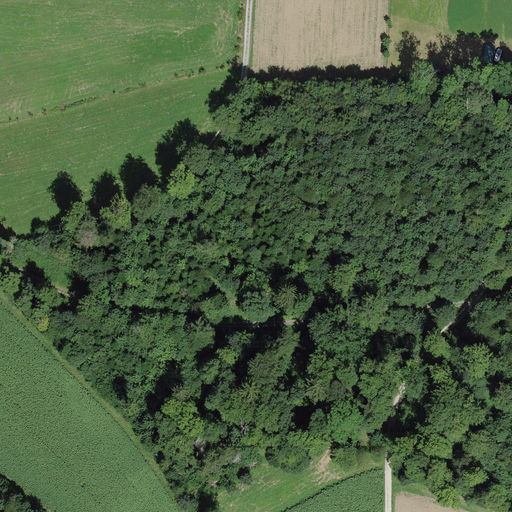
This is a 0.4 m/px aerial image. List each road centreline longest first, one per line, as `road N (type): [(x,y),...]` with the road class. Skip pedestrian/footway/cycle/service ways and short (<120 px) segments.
road 1 (track): [(474,298),(306,323),(203,324),(84,295),(0,259)]
road 2 (track): [(0,254),(171,184),(229,121),(243,80),(252,0)]
road 3 (track): [(511,211),(497,263),(400,390),(388,440),(388,511)]
road 4 (track): [(229,121),(511,69)]
